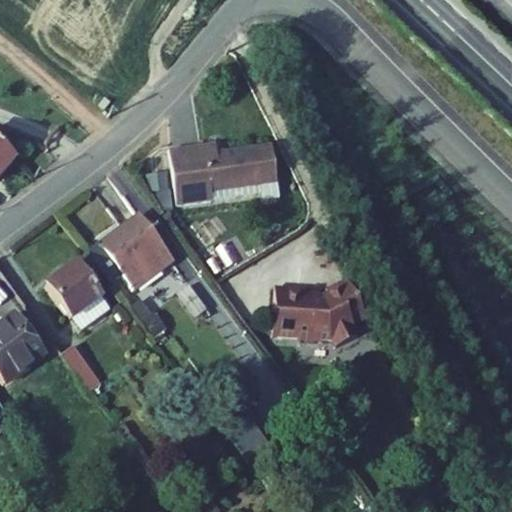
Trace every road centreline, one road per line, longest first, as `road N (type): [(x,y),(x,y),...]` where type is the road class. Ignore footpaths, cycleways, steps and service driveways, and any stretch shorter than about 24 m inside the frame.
road 1 (residential): [(254,0),(133,123),(0,228)]
road 2 (residential): [(511,200),(333,19),(297,0)]
road 3 (primary): [(421,0),(511,85)]
